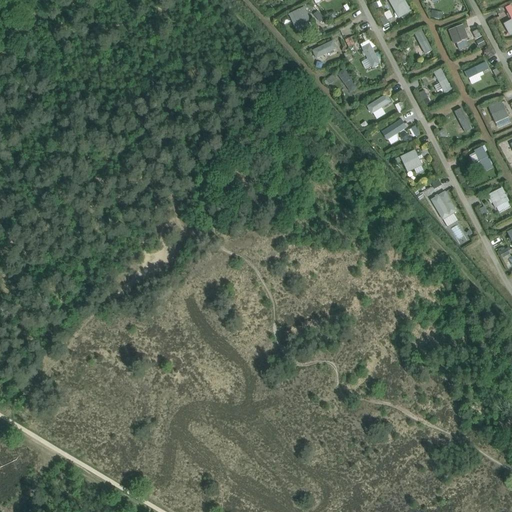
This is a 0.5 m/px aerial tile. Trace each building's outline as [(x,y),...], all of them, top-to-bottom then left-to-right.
[(405,0),(393,0),(402,17),(412,12),(405,0)] [(511,6),(502,11),(511,31),(511,6)] [(311,12),(292,14),(294,27),(312,25),(311,12)] [(467,39),(458,22),(444,30),(454,47),(467,39)] [(422,31),(412,36),(423,56),(432,52),(422,31)] [(335,43),(313,49),(316,60),(338,53),(335,43)] [(371,45),(362,50),(372,69),(381,64),(371,45)] [(489,78),(483,64),(463,73),(469,87),(489,78)] [(452,89),(456,87),(445,66),(442,68),(452,89)] [(442,70),(432,75),(443,96),(452,91),(442,70)] [(425,91),(420,93),(424,103),(428,101),(425,91)] [(387,98),(368,106),(372,116),(391,107),(387,98)] [(404,101),(396,104),(400,112),(407,109),(404,101)] [(472,129),(477,126),(468,105),(463,107),(472,129)] [(507,119),(502,106),(488,112),(494,125),(507,119)] [(463,110),(453,115),(464,135),(473,131),(463,110)] [(403,124),(381,134),(385,143),(407,133),(403,124)] [(511,137),(499,142),(503,156),(511,152),(511,137)] [(482,149),(473,154),(483,174),(493,169),(482,149)] [(416,152),(400,160),(408,174),(424,166),(416,152)] [(455,208),(442,191),(432,199),(445,216),(455,208)] [(507,205),(501,192),(488,198),(493,211),(507,205)]
